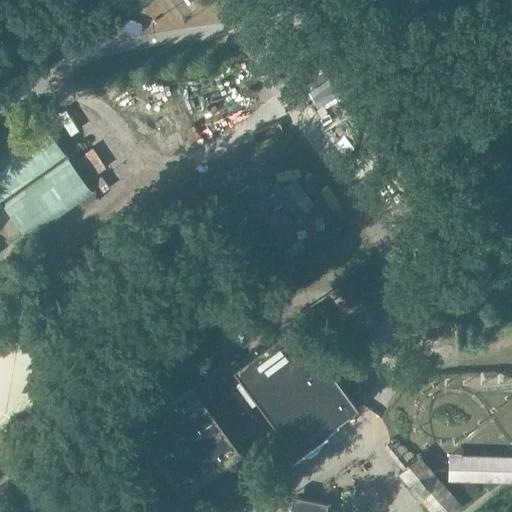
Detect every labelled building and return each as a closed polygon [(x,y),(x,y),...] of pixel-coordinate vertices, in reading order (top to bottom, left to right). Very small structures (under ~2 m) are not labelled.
[(228,32),(249,13),(241,4),(220,24),(228,32)] [(211,94),(199,100),(212,121),(223,114),(211,94)] [(0,198),(26,236),(92,190),(41,118),(0,147),(0,198)] [(262,430),(282,458),(290,452),(294,458),(303,451),(309,452),(319,445),(319,439),(330,431),(329,429),(340,420),(340,419),(351,411),(352,413),(362,406),(299,318),(233,365),(240,375),(228,384),(252,417),(262,430)] [(0,438),(23,422),(37,341),(0,334),(0,438)] [(262,430),(252,417),(228,427),(190,375),(131,418),(169,469),(180,485),(182,488),(209,468),(241,445),(238,441),(262,430)] [(222,485),(233,501),(265,477),(241,445),(209,468),(214,474),(222,485)] [(511,457),(450,457),(450,462),(450,472),(450,479),(449,483),(501,483),(503,483),(507,483),(511,483),(511,457)] [(324,511),(327,499),(293,492),(288,511),(324,511)]
